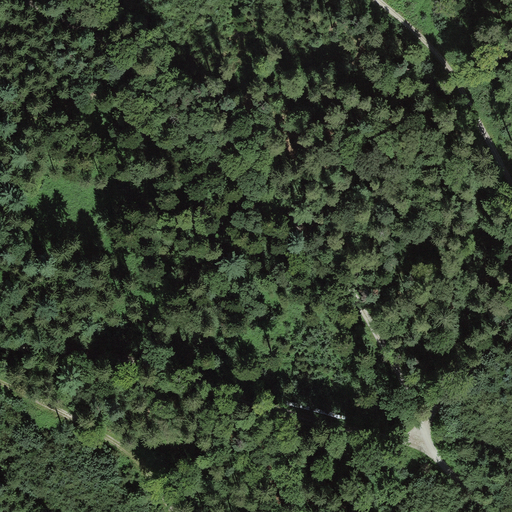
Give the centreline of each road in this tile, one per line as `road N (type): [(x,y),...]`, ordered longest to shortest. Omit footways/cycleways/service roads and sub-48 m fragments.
road 1 (track): [(421,421),(410,385),(332,255),(297,214),(100,40),(24,0)]
road 2 (track): [(418,442),(258,405),(104,352),(0,344)]
road 3 (track): [(495,511),(418,442),(421,421),(511,303)]
road 4 (track): [(511,187),(474,105),(431,40),(382,0)]
road 5 (track): [(0,385),(128,448),(175,511)]
road 6 (track): [(142,79),(0,134)]
